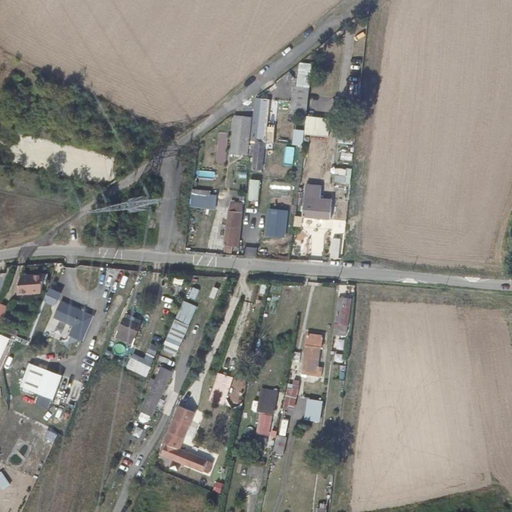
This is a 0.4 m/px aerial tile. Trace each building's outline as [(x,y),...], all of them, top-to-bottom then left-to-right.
[(292,110),(307,112),(313,65),(299,63),(292,110)] [(264,145),(271,145),(274,116),(267,116),(264,145)] [(268,174),(271,145),(264,145),(261,173),(268,174)] [(293,164),(295,148),(287,146),(284,163),(293,164)] [(338,167),(335,179),(345,182),(348,170),(338,167)] [(191,190),(191,207),(216,208),(216,191),(191,190)] [(235,209),(231,256),(241,257),(245,209),(235,209)] [(326,217),(325,227),(341,229),(341,218),(326,217)] [(337,252),(337,266),(347,266),(349,252),(337,252)] [(44,293),(44,285),(44,278),(24,280),(24,283),(24,294),(25,296),(44,293)] [(215,307),(220,289),(212,286),(207,305),(215,307)] [(197,300),(200,290),(193,287),(190,297),(197,300)] [(57,306),(62,294),(52,290),(47,302),(57,306)] [(338,298),(334,335),(338,336),(339,335),(347,335),(351,299),(338,298)] [(182,305),(197,309),(198,302),(183,299),(182,305)] [(99,318),(63,303),(56,317),(79,327),(75,335),(89,342),(99,318)] [(8,307),(0,304),(0,330),(19,338),(22,329),(3,321),(8,307)] [(141,326),(126,320),(121,331),(136,337),(141,326)] [(186,336),(172,330),(166,345),(179,351),(186,336)] [(119,335),(115,343),(129,349),(133,340),(119,335)] [(115,343),(112,349),(126,356),(129,349),(115,343)] [(151,343),(147,353),(155,357),(159,347),(151,343)] [(316,377),(320,347),(308,346),(303,375),(316,377)] [(112,349),(108,347),(105,355),(123,363),(126,356),(112,349)] [(173,362),(177,353),(169,350),(165,360),(173,362)] [(63,364),(52,360),(48,368),(49,370),(47,373),(56,377),(58,373),(58,374),(63,364)] [(102,360),(99,367),(107,370),(110,363),(102,360)] [(151,426),(171,370),(159,366),(138,421),(151,426)] [(44,373),(31,367),(27,375),(40,381),(44,373)] [(224,376),(217,374),(212,387),(210,386),(206,397),(217,401),(221,390),(220,389),(224,376)] [(293,410),(299,386),(290,385),(285,408),(293,410)] [(261,389),(258,412),(275,413),(277,391),(261,389)] [(181,438),(192,411),(181,406),(165,443),(168,444),(173,446),(177,437),(181,438)] [(269,429),(272,417),(262,415),(260,427),(269,429)] [(173,446),(168,444),(164,455),(203,471),(207,461),(177,448),(173,446)] [(219,461),(227,464),(232,447),(224,444),(219,461)] [(281,455),(282,447),(275,446),(274,454),(281,455)] [(219,481),(225,482),(228,469),(222,468),(219,481)]
